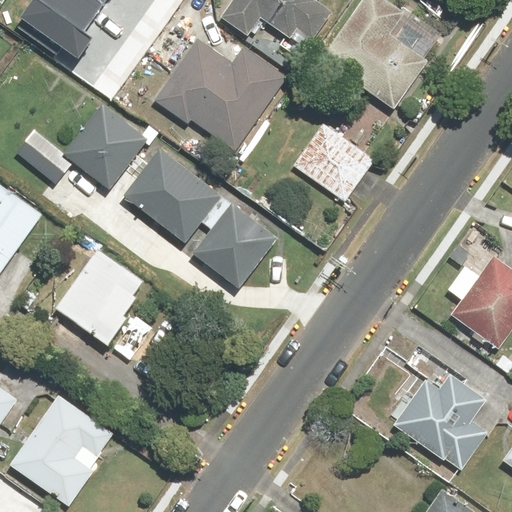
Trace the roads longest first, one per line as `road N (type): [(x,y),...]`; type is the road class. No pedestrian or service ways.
road 1 (residential): [(210,511),(511,82)]
road 2 (unknown): [(346,317),(511,413)]
